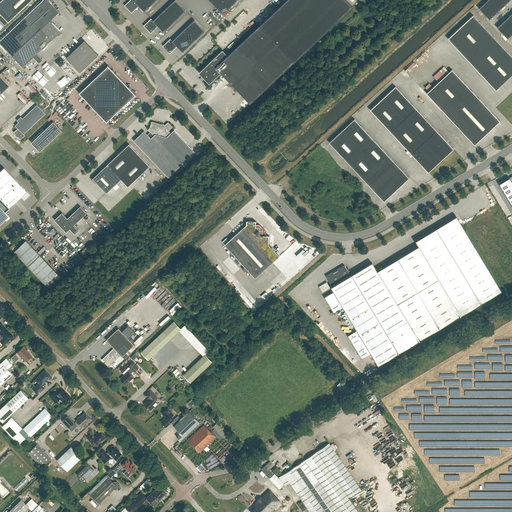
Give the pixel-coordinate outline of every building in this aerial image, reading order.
[(41,0),(0,39),(0,44),(22,67),(51,40),(51,39),(59,32),(49,21),(59,12),(47,0),(41,0)] [(0,0),(0,13),(1,15),(0,15),(0,20),(4,25),(7,22),(30,0),(0,0)] [(156,0),(134,0),(133,0),(130,0),(124,5),(132,13),(139,6),(144,12),(156,0)] [(186,11),(175,0),(174,0),(153,21),(151,18),(144,26),(151,33),(158,26),(163,32),(186,11)] [(222,51),(201,70),(212,81),(221,72),(250,103),(352,7),(345,0),(285,0),(227,56),(222,51)] [(230,7),(223,0),(222,0),(216,7),(223,14),(228,9),(230,7)] [(511,0),(487,0),(479,8),(489,20),(510,0),(511,0)] [(511,13),(497,28),(508,39),(511,34),(511,13)] [(511,56),(473,15),(448,39),(496,90),(511,74),(511,56)] [(163,46),(170,53),(177,46),(183,52),(205,31),(194,20),(172,41),(170,39),(163,46)] [(80,72),(98,55),(84,40),(66,57),(80,72)] [(93,108),(122,80),(108,65),(108,66),(79,93),(93,108)] [(452,70),(426,93),(474,145),(500,121),(452,70)] [(0,94),(9,86),(0,76),(0,94)] [(135,95),(136,95),(122,80),(93,108),(107,122),(135,95)] [(395,86),(370,110),(428,172),(429,172),(453,149),(395,86)] [(20,140),(25,135),(23,134),(45,113),(37,105),(15,125),(18,128),(14,132),(20,140)] [(409,178),(354,119),(329,142),(384,201),(409,178)] [(168,177),(175,171),(195,152),(174,130),(171,133),(168,131),(173,127),(168,122),(165,125),(152,121),(150,128),(148,130),(150,132),(147,135),(144,131),(134,141),(168,177)] [(53,122),(31,142),(40,151),(62,131),(53,122)] [(124,148),(107,165),(99,172),(98,172),(91,179),(95,183),(96,182),(106,193),(121,179),(128,186),(150,166),(129,144),(127,145),(124,148)] [(4,167),(0,170),(0,198),(9,208),(20,197),(24,200),(30,195),(4,167)] [(511,181),(511,180),(510,178),(499,184),(503,190),(511,184),(511,181)] [(0,223),(8,216),(4,212),(9,208),(0,198),(0,223)] [(80,206),(67,218),(62,213),(54,220),(66,232),(70,229),(75,234),(79,230),(74,225),(87,213),(80,206)] [(246,221),(246,227),(244,226),(224,244),(255,278),(279,256),(272,248),(268,248),(269,236),(265,235),(265,232),(259,225),(256,225),(256,221),(246,221)] [(345,266),(344,265),(340,267),(326,276),(331,285),(332,287),(331,287),(334,292),(324,297),(334,313),(343,307),(357,330),(348,336),(362,359),(371,353),(378,365),(419,341),(460,316),(502,291),(462,225),(421,249),(419,246),(418,246),(377,271),(384,282),(364,294),(352,275),(350,275),(350,274),(345,266)] [(45,284),(57,273),(26,240),(14,251),(45,284)] [(319,287),(322,292),(330,287),(327,282),(319,287)] [(181,329),(174,321),(141,352),(148,360),(179,330),(203,356),(183,375),(190,382),(212,362),(205,354),(209,351),(184,325),(181,329)] [(0,325),(0,341),(3,345),(12,336),(1,324),(0,325)] [(114,348),(102,359),(104,362),(105,363),(109,367),(111,365),(112,366),(116,362),(115,361),(121,355),(122,356),(124,359),(128,355),(126,353),(134,345),(118,328),(106,340),(114,348)] [(31,355),(23,347),(17,352),(25,361),(31,355)] [(124,375),(120,379),(126,384),(134,377),(131,374),(134,371),(134,372),(139,368),(133,362),(129,366),(127,364),(120,371),(124,375)] [(11,374),(3,365),(0,368),(0,391),(3,388),(0,385),(11,374)] [(51,376),(45,370),(35,380),(38,383),(32,389),(37,394),(43,388),(41,385),(51,376)] [(173,390),(179,384),(175,380),(168,386),(173,390)] [(350,388),(343,381),(338,386),(344,394),(350,388)] [(65,404),(71,398),(63,389),(58,394),(55,392),(50,397),(56,402),(60,398),(65,404)] [(0,420),(2,422),(13,412),(28,398),(20,390),(5,404),(0,408),(0,420)] [(155,400),(157,398),(150,390),(145,395),(149,399),(144,404),(147,407),(147,408),(148,408),(150,410),(154,407),(152,405),(156,401),(155,400)] [(164,418),(161,422),(163,424),(163,425),(164,425),(166,427),(171,422),(175,425),(174,426),(181,433),(177,436),(180,440),(184,437),(200,422),(189,411),(181,419),(178,415),(173,420),(171,417),(173,415),(168,408),(162,413),(166,418),(165,419),(164,418)] [(30,437),(52,416),(45,409),(23,429),(30,437)] [(91,419),(85,412),(81,417),(80,416),(78,418),(78,419),(76,421),(82,427),(87,422),(88,422),(91,419)] [(62,421),(69,428),(74,423),(67,416),(62,421)] [(204,425),(188,440),(198,451),(199,450),(200,452),(216,437),(204,425)] [(99,445),(98,444),(106,437),(100,431),(95,436),(92,433),(87,438),(92,443),(92,444),(93,445),(93,446),(94,446),(95,447),(96,447),(97,447),(98,446),(99,445)] [(22,447),(30,439),(28,436),(20,444),(22,447)] [(27,452),(41,467),(50,458),(37,443),(27,452)] [(360,488),(329,443),(304,460),(294,467),(310,489),(300,496),(310,511),(357,511),(347,497),(360,488)] [(82,457),(71,446),(57,460),(67,471),(82,457)] [(108,452),(109,452),(107,454),(104,450),(98,456),(103,461),(104,461),(109,456),(109,455),(110,454),(116,460),(121,454),(118,451),(119,450),(117,448),(116,448),(114,446),(108,452)] [(136,468),(133,465),(134,464),(131,461),(130,462),(127,459),(122,465),(127,470),(124,473),(128,477),(131,474),(130,473),(136,468)] [(272,463),(270,461),(266,465),(261,469),(270,478),(274,474),(268,467),(272,463)] [(83,481),(94,470),(88,464),(77,475),(83,481)] [(274,474),(270,478),(279,489),(284,484),(285,485),(290,482),(299,496),(300,496),(310,489),(294,467),(279,478),(275,474),(274,474)] [(88,492),(99,503),(113,489),(117,489),(120,486),(120,485),(117,482),(113,482),(110,478),(108,477),(106,475),(88,492)] [(156,489),(152,492),(157,497),(158,496),(161,499),(167,492),(161,485),(156,489)] [(256,506),(251,511),(269,511),(280,501),(269,490),(261,498),(261,497),(257,500),(257,501),(254,504),(256,506)] [(125,507),(121,511),(133,511),(135,511),(136,511),(135,511),(137,509),(144,503),(145,505),(150,501),(154,506),(160,500),(160,499),(161,499),(158,496),(157,497),(152,492),(146,497),(145,496),(141,501),(141,500),(138,502),(137,502),(135,505),(132,501),(125,507)] [(141,492),(132,501),(135,505),(137,502),(138,502),(141,500),(141,501),(145,496),(141,492)] [(22,511),(29,506),(21,499),(7,511),(22,511)] [(302,511),(307,508),(302,501),(297,504),(302,511)]
